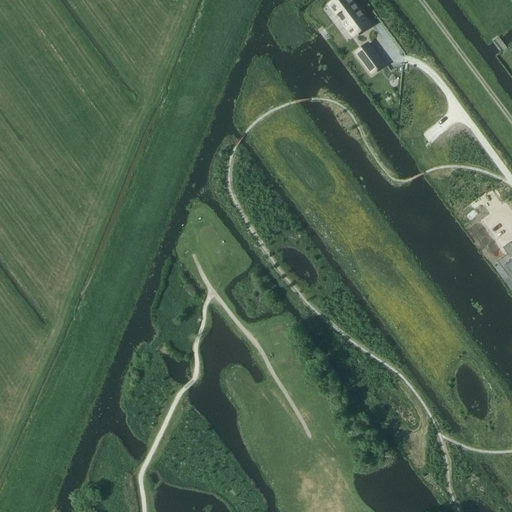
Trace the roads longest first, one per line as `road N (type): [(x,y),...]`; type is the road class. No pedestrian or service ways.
road 1 (track): [(309,436),(256,342),(211,290),(198,334),(199,376),(186,385),(141,470),(143,511)]
road 2 (unclassified): [(511,182),(420,60)]
road 3 (track): [(511,121),(420,0)]
